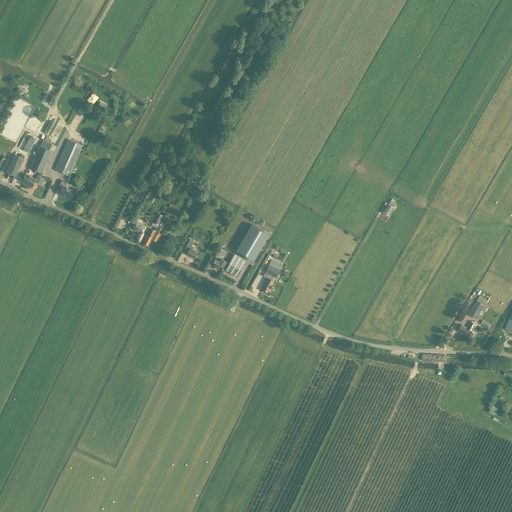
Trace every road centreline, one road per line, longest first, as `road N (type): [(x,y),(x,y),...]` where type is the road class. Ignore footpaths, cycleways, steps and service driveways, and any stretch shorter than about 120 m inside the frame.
road 1 (unclassified): [(511,355),(351,340),(0,182)]
road 2 (track): [(44,203),(56,176),(48,171),(68,129),(53,107),(112,0)]
